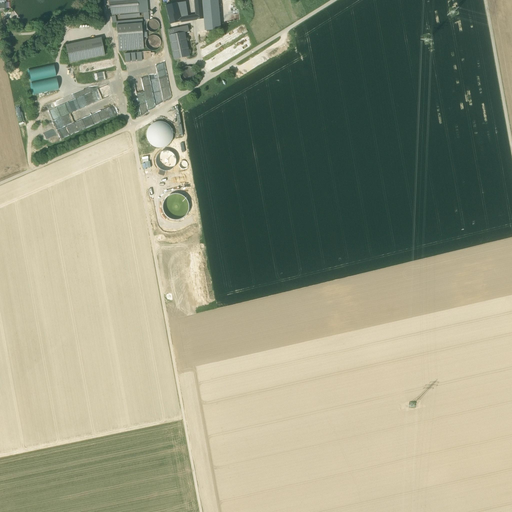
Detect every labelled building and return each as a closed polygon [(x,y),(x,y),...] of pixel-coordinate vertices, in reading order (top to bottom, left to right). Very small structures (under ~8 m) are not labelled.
[(139,11),(137,0),(128,0),(109,2),(111,16),(119,15),(139,14),(139,11)] [(137,0),(139,11),(147,11),(146,0),(137,0)] [(196,20),(204,19),(201,0),(194,0),(196,15),(196,20)] [(217,0),(201,0),(204,19),(205,30),(220,29),(217,0)] [(184,2),(177,4),(181,17),(186,17),(184,2)] [(177,4),(177,3),(169,5),(165,5),(170,23),(181,21),(181,22),(192,21),(191,16),(186,17),(181,17),(177,4)] [(157,22),(155,20),(152,19),(149,20),(147,22),(146,25),(146,28),(148,30),(150,32),(153,33),(156,32),(158,30),(159,27),(159,24),(157,22)] [(116,26),(118,51),(143,48),(143,38),(142,33),(141,24),(116,26)] [(168,30),(169,35),(185,32),(189,31),(188,26),(168,30)] [(190,56),(185,32),(169,35),(174,60),(190,56)] [(224,41),(223,42),(224,45),(237,37),(234,33),(223,39),(224,41)] [(159,38),(156,36),(153,35),(150,36),(147,38),(145,41),(145,44),(146,47),(148,50),(151,51),(155,51),(158,50),(160,47),(161,44),(161,41),(159,38)] [(101,38),(89,41),(93,58),(105,55),(101,38)] [(69,63),(93,58),(89,41),(66,46),(69,63)] [(163,90),(170,89),(164,63),(156,65),(158,73),(162,72),(163,76),(160,76),(161,79),(164,78),(165,82),(161,82),(163,90)] [(56,77),(53,64),(28,69),(31,82),(56,77)] [(194,69),(192,68),(189,67),(186,67),(183,69),(181,71),(180,74),(180,77),(182,80),(184,82),(187,83),(190,83),(192,82),(195,80),(196,78),(197,75),(196,72),(194,69)] [(104,72),(94,74),(96,80),(97,80),(98,81),(106,80),(104,72)] [(56,77),(31,82),(34,95),(59,90),(56,77)] [(143,79),(136,79),(136,95),(144,95),(144,83),(147,83),(147,78),(143,78),(143,79)] [(46,104),(59,138),(96,124),(95,121),(96,120),(95,117),(92,118),(91,115),(104,110),(101,100),(110,96),(106,86),(78,96),(77,92),(46,104)] [(171,127),(167,124),(163,122),(157,122),(152,124),(149,127),(147,132),(147,137),(149,142),(152,146),(157,148),(162,148),(167,146),(171,142),(173,137),(173,132),(171,127)]
